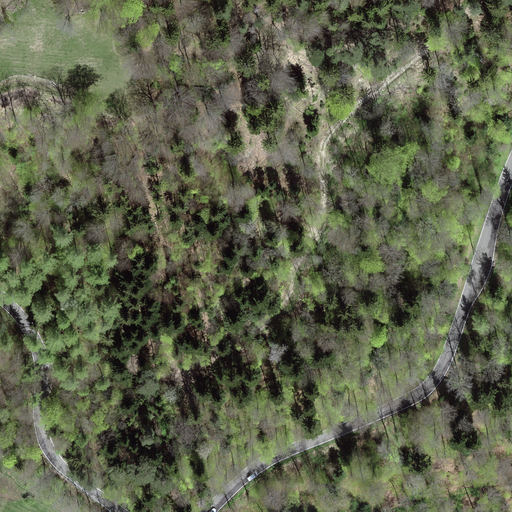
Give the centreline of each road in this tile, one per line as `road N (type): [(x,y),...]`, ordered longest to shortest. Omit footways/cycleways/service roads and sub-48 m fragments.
road 1 (track): [(44,380),(172,372),(274,314),(325,210),(321,162),(329,136),(481,0)]
road 2 (tertiary): [(511,171),(430,383),(267,460),(208,511)]
road 3 (tertiary): [(120,511),(49,450),(40,425),(39,349),(0,297)]
